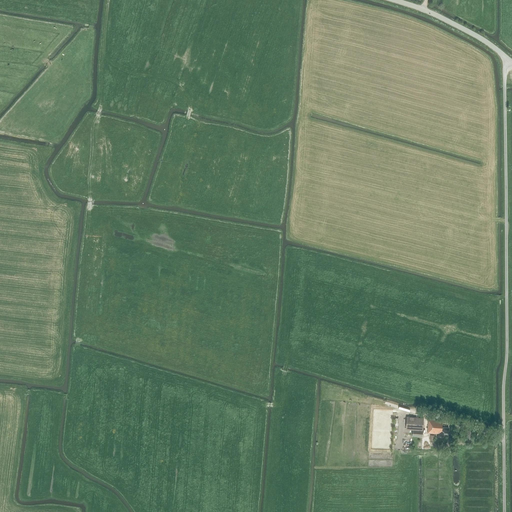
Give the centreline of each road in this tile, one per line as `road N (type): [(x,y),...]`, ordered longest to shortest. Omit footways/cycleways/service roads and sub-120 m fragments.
road 1 (unclassified): [(504,511),(504,56)]
road 2 (unclassified): [(504,56),(392,0)]
